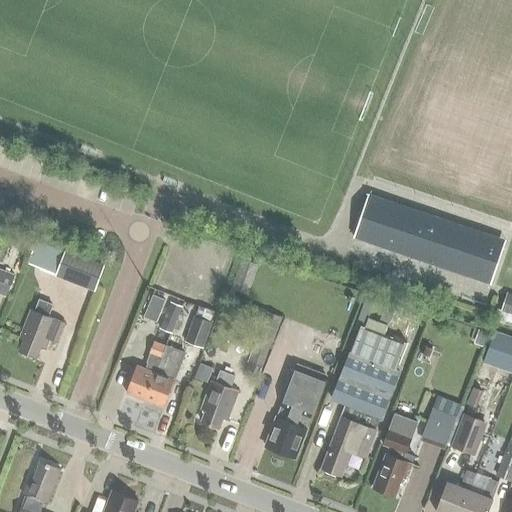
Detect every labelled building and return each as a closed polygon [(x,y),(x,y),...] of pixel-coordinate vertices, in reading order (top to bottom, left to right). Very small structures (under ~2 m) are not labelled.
[(436,218),(367,194),(352,237),(488,284),(500,249),(433,226),(436,218)] [(173,222),(170,215),(162,219),(165,225),(166,225),(173,222)] [(26,262),(56,274),(55,276),(93,291),(105,263),(65,247),(64,251),(35,239),(26,262)] [(241,259),(230,289),(247,295),(258,265),(241,259)] [(0,269),(0,294),(6,297),(14,275),(0,269)] [(511,293),(507,292),(501,311),(511,315),(511,293)] [(397,325),(399,319),(391,316),(396,304),(371,294),(349,351),(331,398),(346,404),(327,451),(329,452),(323,467),(338,473),(344,459),(345,459),(349,450),(364,456),(398,370),(397,370),(406,347),(383,338),(389,322),(397,325)] [(165,301),(152,295),(143,317),(156,322),(165,301)] [(34,311),(29,309),(17,338),(21,340),(18,349),(35,356),(39,346),(44,348),(47,340),(57,343),(65,323),(48,316),(53,305),(39,299),(34,311)] [(170,302),(159,329),(170,333),(182,306),(170,302)] [(183,344),(196,349),(206,324),(193,319),(183,344)] [(478,329),(473,344),(482,347),(487,333),(478,329)] [(511,339),(492,333),(481,363),(511,373),(511,339)] [(259,366),(268,344),(255,339),(246,361),(259,366)] [(126,391),(144,398),(164,345),(154,341),(146,363),(147,364),(145,368),(136,365),(126,391)] [(183,352),(164,345),(144,398),(163,405),(183,352)] [(199,363),(194,377),(206,382),(212,368),(199,363)] [(280,406),(265,445),(294,456),(310,417),(326,376),(296,364),(280,406)] [(237,390),(230,387),(234,375),(219,369),(214,381),(212,380),(200,410),(204,411),(200,420),(218,427),(222,418),(226,419),(237,390)] [(444,445),(456,402),(433,395),(421,438),(444,445)] [(385,454),(372,487),(394,495),(398,484),(403,486),(411,464),(402,461),(405,453),(411,439),(417,422),(395,414),(388,431),(383,445),(390,447),(387,455),(385,454)] [(475,456),(487,423),(463,414),(451,448),(475,456)] [(511,476),(511,442),(509,441),(495,476),(510,481),(511,476)] [(21,504),(17,511),(41,511),(39,511),(42,501),(46,503),(59,468),(40,460),(33,477),(30,475),(23,494),(27,496),(24,505),(21,504)] [(438,511),(461,511),(470,490),(477,474),(467,470),(460,486),(447,481),(436,511),(438,511)] [(483,495),(470,490),(461,511),(487,511),(493,498),(492,498),(499,482),(489,479),(483,495)] [(131,511),(136,501),(112,491),(103,511),(131,511)]
